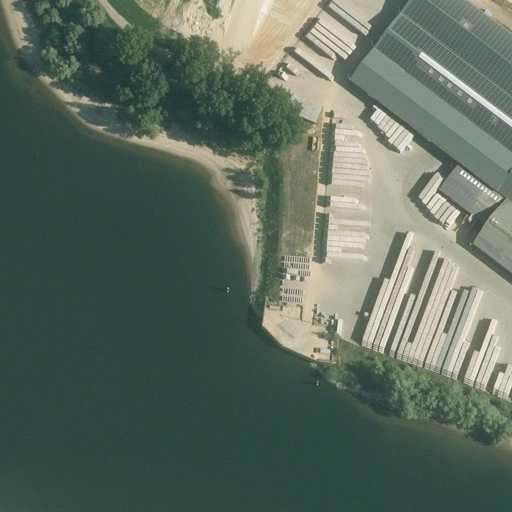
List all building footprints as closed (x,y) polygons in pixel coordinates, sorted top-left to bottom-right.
[(361,20),(365,14),(345,0),(330,0),(314,23),(329,34),(322,44),(347,62),(372,28),(361,20)] [(511,38),(461,0),(413,0),(351,83),(459,166),(440,192),(488,228),(481,237),(474,232),(467,242),(474,247),(511,276),(511,38)] [(284,112),(315,125),(322,108),(291,95),(284,112)] [(379,119),(374,125),(395,142),(404,132),(408,136),(412,131),(382,107),(375,115),(379,119)] [(341,153),(342,138),(331,138),(330,153),(341,153)] [(342,177),(329,176),(327,198),(367,201),(369,183),(342,182),(342,177)] [(342,340),(361,346),(391,260),(385,258),(387,251),(375,247),(342,340)] [(421,287),(424,289),(429,275),(415,269),(413,274),(410,273),(406,285),(409,286),(408,288),(419,292),(421,287)] [(453,287),(441,324),(447,325),(443,335),(442,335),(441,340),(445,341),(448,332),(453,334),(463,304),(460,303),(464,290),(453,287)]
